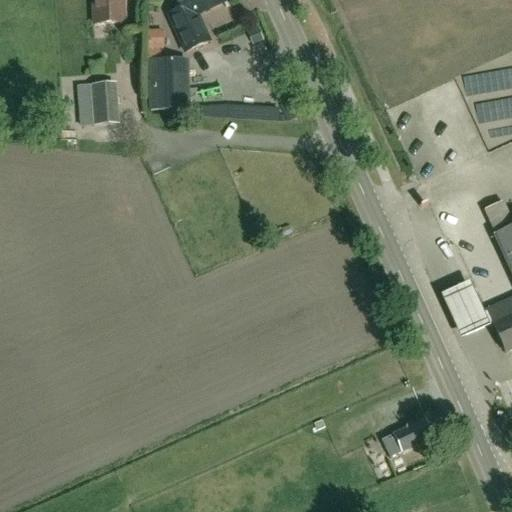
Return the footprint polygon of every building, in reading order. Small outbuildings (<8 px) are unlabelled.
[(92,0),(94,26),(123,25),(121,0),(92,0)] [(197,16),(224,3),(222,0),(176,0),(181,10),(169,15),(184,52),(208,43),(197,16)] [(150,112),(188,111),(187,62),(150,63),(150,112)] [(80,128),(94,127),(114,126),(111,86),(77,88),(80,128)] [(169,158),(173,171),(190,164),(186,152),(169,158)] [(505,355),(511,351),(511,229),(495,237),(511,275),(511,298),(488,310),(485,311),(505,355)] [(469,283),(443,295),(461,334),(487,323),(469,283)] [(433,439),(424,422),(381,442),(390,460),(433,439)]
